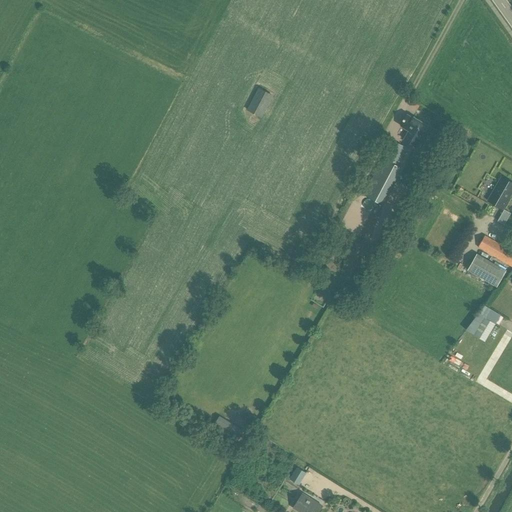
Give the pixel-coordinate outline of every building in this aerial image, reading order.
[(258,89),(247,111),(262,119),(274,97),(258,89)] [(411,131),(405,141),(417,148),(429,127),(407,114),(400,125),(411,131)] [(452,139),(417,205),(426,210),(462,144),(452,139)] [(400,169),(394,166),(404,148),(401,146),(392,141),(363,195),(374,200),(382,206),(400,169)] [(511,185),(498,178),(485,203),(500,210),(511,186),(511,185)] [(455,193),(460,196),(463,190),(458,187),(455,193)] [(511,251),(485,237),(479,249),(511,267),(511,251)] [(399,238),(393,250),(401,254),(408,242),(399,238)] [(365,260),(371,249),(366,247),(361,258),(365,260)] [(477,255),(468,272),(497,288),(506,272),(477,255)] [(501,376),(511,382),(511,376),(504,372),(501,376)] [(306,473),(296,467),(289,479),(299,485),(306,473)] [(303,495),(294,509),(298,511),(319,511),(323,507),(303,495)]
